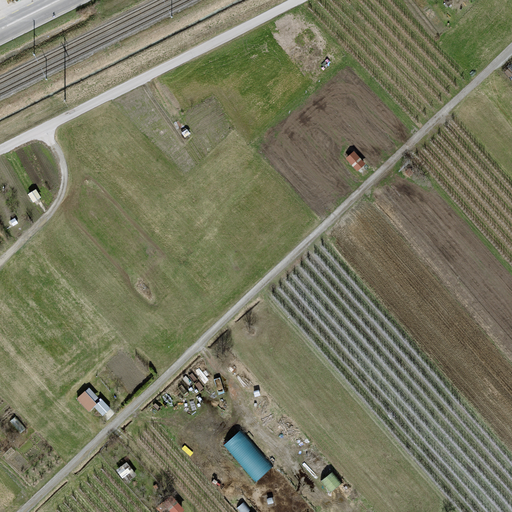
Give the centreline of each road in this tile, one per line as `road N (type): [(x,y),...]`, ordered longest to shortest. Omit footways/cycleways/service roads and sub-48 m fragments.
road 1 (track): [(22,511),(511,47)]
road 2 (unclassified): [(41,131),(299,0)]
road 3 (residential): [(41,131),(59,158),(63,187),(47,218),(0,264)]
